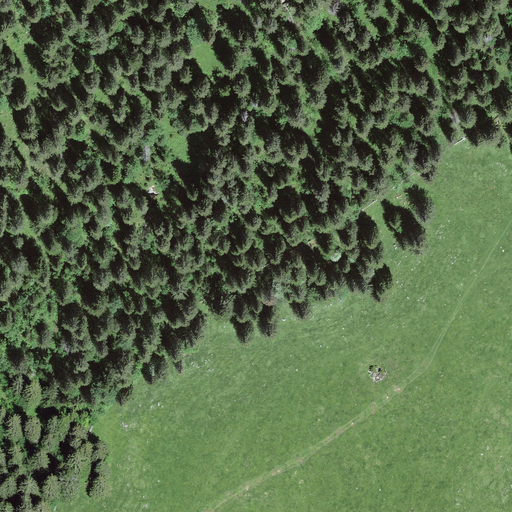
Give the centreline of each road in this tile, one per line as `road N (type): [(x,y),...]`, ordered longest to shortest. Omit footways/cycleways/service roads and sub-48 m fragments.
road 1 (track): [(211,511),(335,439),(431,360)]
road 2 (track): [(431,360),(511,222)]
